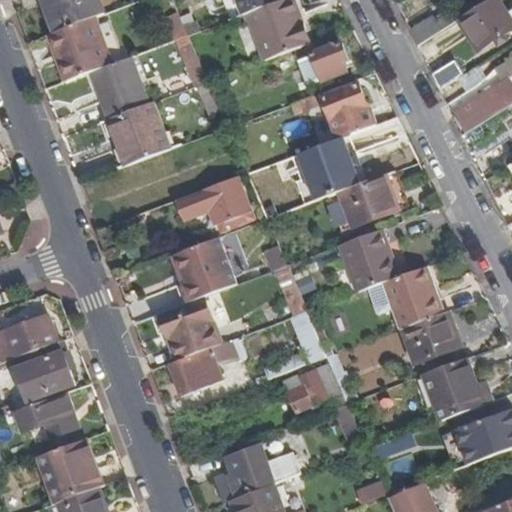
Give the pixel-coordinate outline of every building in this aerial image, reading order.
[(42,0),(55,33),(104,15),(98,0),(42,0)] [(248,15),(279,3),(277,0),(222,0),(231,21),(248,15)] [(248,15),(265,61),(310,44),(293,0),(286,0),(284,1),(279,3),(248,15)] [(511,23),(509,18),(496,0),(491,0),(458,21),(478,53),(495,43),(504,37),(511,31),(511,23)] [(175,42),(188,37),(176,9),(163,15),(175,42)] [(91,74),(111,66),(95,28),(110,22),(107,14),(104,15),(55,33),(46,36),(49,45),(53,43),(68,82),(91,74)] [(431,19),(411,32),(418,47),(440,33),(431,19)] [(188,37),(175,42),(195,87),(208,82),(188,37)] [(504,37),(495,43),(498,48),(507,42),(504,37)] [(342,44),(312,55),(323,82),(348,72),(345,64),(349,62),(342,44)] [(111,66),(91,74),(109,120),(148,105),(130,59),(111,66)] [(452,115),(463,136),(511,104),(511,83),(510,81),(452,115)] [(323,99),(340,141),(378,126),(370,106),(368,107),(359,85),(323,99)] [(321,107),(316,95),(291,105),(296,117),(321,107)] [(125,167),(171,150),(153,103),(148,105),(109,120),(107,121),(125,167)] [(148,181),(187,167),(181,149),(142,162),(148,181)] [(249,175),(268,220),(286,213),(266,169),(249,175)] [(396,172),(328,198),(342,233),(410,208),(396,172)] [(239,179),(179,202),(187,221),(211,212),(216,226),(220,225),(223,233),(251,222),(249,215),(253,213),(239,179)] [(381,232),(341,246),(359,294),(385,284),(399,279),(381,232)] [(265,251),(273,272),(279,270),(288,266),(280,246),(265,251)] [(261,274),(253,255),(212,271),(210,260),(195,267),(206,295),(261,274)] [(279,270),(299,317),(309,313),(288,266),(279,270)] [(402,330),(445,314),(428,268),(399,279),(385,284),(402,330)] [(205,297),(161,314),(179,362),(223,345),(205,297)] [(338,336),(352,330),(344,311),(331,316),(338,336)] [(299,317),(293,319),(313,364),(328,358),(309,313),(299,317)] [(445,314),(402,330),(416,365),(462,347),(448,313),(445,314)] [(0,338),(0,358),(3,366),(15,361),(37,353),(36,349),(58,341),(50,320),(0,338)] [(179,362),(169,366),(181,398),(223,382),(218,367),(238,360),(231,342),(223,345),(179,362)] [(61,344),(37,353),(15,361),(30,402),(77,385),(61,344)] [(442,422),(484,406),(466,359),(424,375),(442,422)] [(316,371),(301,378),(305,387),(288,396),(297,414),(329,398),(316,371)] [(81,430),(68,394),(18,413),(17,413),(26,437),(48,428),(53,441),(81,430)] [(345,438),(358,436),(352,406),(339,409),(345,438)] [(496,456),(511,450),(511,410),(483,422),(496,456)] [(456,466),(470,461),(458,428),(445,433),(456,466)] [(57,506),(60,505),(100,490),(102,489),(92,460),(96,458),(89,441),(45,457),(56,488),(51,490),(57,506)] [(230,473),(226,475),(234,496),(275,480),(277,484),(301,475),(293,452),(268,462),(260,442),(224,456),(230,473)] [(234,496),(226,475),(216,479),(225,503),(233,500),(235,499),(234,496)] [(235,499),(233,500),(236,511),(284,511),(274,485),(235,499)] [(60,505),(62,511),(108,511),(100,490),(60,505)] [(431,511),(422,490),(391,503),(394,511),(431,511)] [(511,511),(511,502),(490,511),(486,511),(511,511)]
